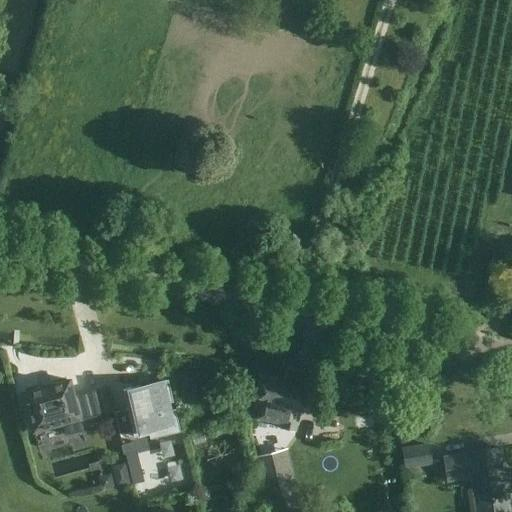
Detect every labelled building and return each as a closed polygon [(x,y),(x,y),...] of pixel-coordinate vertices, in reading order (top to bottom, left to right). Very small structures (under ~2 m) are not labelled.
[(263,378),(258,404),(257,404),(254,419),(281,425),(280,428),(296,431),(300,412),(305,387),(263,378)] [(173,401),(167,379),(148,383),(148,387),(139,389),(138,385),(122,389),(127,409),(114,412),(119,436),(132,432),(133,436),(148,433),(150,439),(180,431),(175,408),(167,410),(165,403),(173,401)] [(73,395),(69,380),(22,392),(33,431),(62,423),(64,434),(82,429),(80,420),(103,414),(97,389),(73,395)] [(263,469),(291,464),(286,436),(258,441),(263,469)] [(123,454),(136,451),(134,441),(120,445),(123,454)] [(432,463),(429,443),(401,447),(404,467),(432,463)] [(472,477),(476,511),(509,511),(500,448),(466,453),(444,457),(448,480),(472,477)] [(117,485),(128,482),(124,463),(115,465),(113,470),(117,485)] [(111,474),(99,477),(102,488),(114,486),(111,474)]
